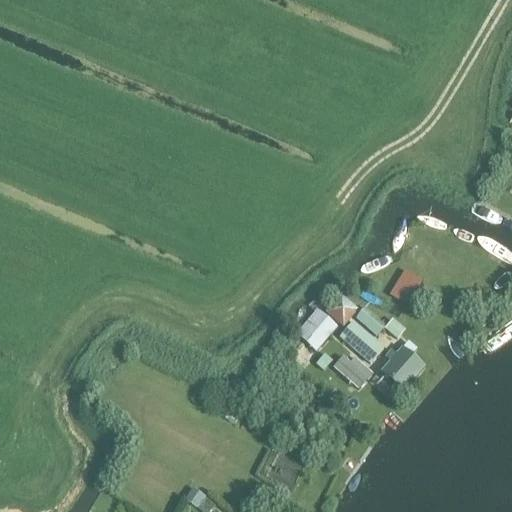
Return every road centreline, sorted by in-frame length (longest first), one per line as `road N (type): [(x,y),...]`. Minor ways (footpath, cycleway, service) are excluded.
road 1 (track): [(339,199),(241,305),(192,315),(134,289),(92,299),(63,328),(40,372)]
road 2 (track): [(339,199),(430,122),(505,0)]
